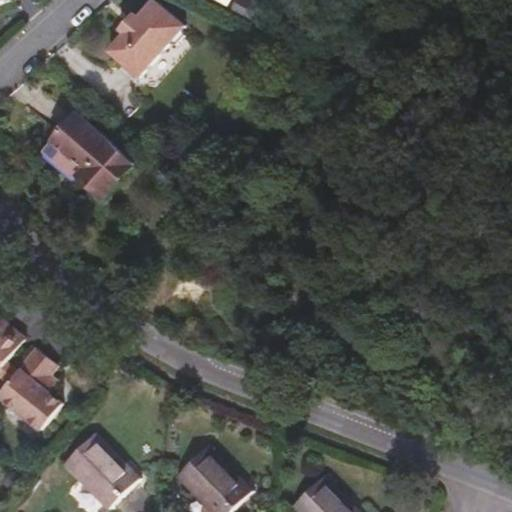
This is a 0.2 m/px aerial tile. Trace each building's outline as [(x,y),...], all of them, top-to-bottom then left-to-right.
[(142,18),(127,34),(129,36),(114,53),(123,62),(120,66),(120,71),(140,90),(158,88),(194,44),(186,37),(184,25),(158,3),(144,20),(142,18)] [(125,31),(127,34),(142,18),(140,16),(125,31)] [(82,177),(85,180),(109,200),(137,165),(78,114),(54,142),(87,170),(82,177)] [(75,191),(85,180),(82,177),(49,148),(54,142),(52,139),(37,158),(75,191)] [(87,170),(54,142),(49,148),(82,177),(87,170)] [(212,291),(180,277),(168,304),(201,317),(212,291)] [(2,328),(0,327),(0,377),(29,340),(8,324),(6,322),(2,328)] [(45,388),(62,366),(41,350),(4,397),(46,432),(67,406),(45,388)] [(112,511),(143,481),(100,437),(69,466),(112,511)] [(214,511),(237,511),(256,494),(212,448),(181,478),(214,511)] [(299,511),(360,511),(329,478),(297,509),(299,511)]
